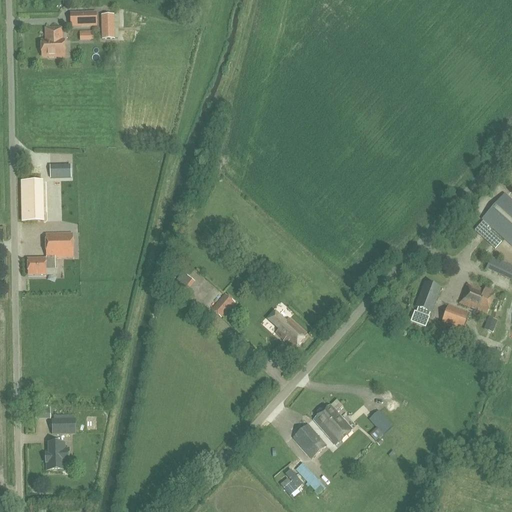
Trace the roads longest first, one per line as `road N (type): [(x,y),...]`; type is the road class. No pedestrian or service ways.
road 1 (unclassified): [(21,511),(9,0)]
road 2 (unclassified): [(181,511),(511,146)]
